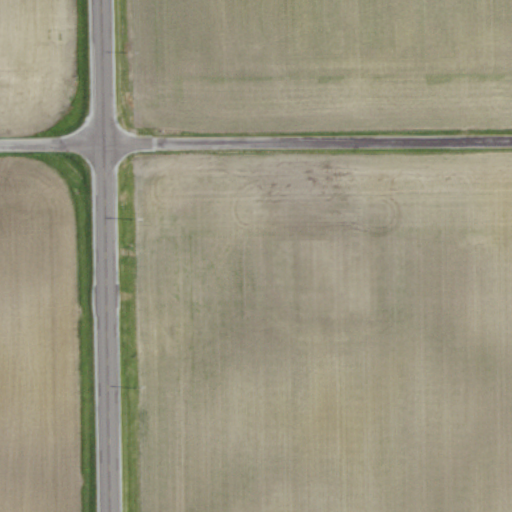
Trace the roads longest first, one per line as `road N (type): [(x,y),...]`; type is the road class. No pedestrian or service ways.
road 1 (primary): [(109,511),(100,0)]
road 2 (residential): [(0,149),(511,143)]
